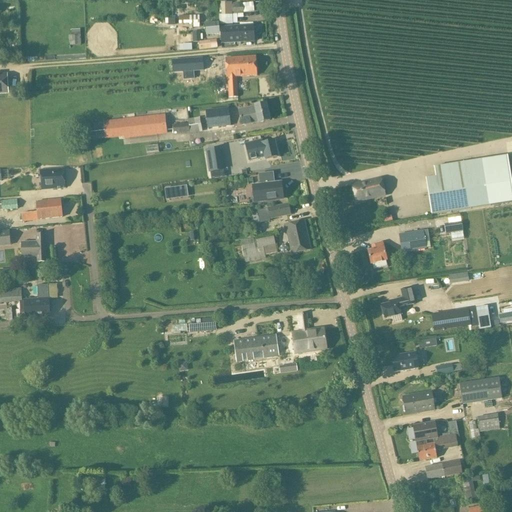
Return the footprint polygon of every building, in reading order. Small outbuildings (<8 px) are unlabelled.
[(244,14),(244,3),(232,3),(233,14),(244,14)] [(221,34),(220,25),(220,22),(205,23),(207,36),(221,34)] [(221,44),(235,43),(235,40),(238,40),(238,37),(240,37),(240,26),(232,27),(231,24),(220,25),(221,34),(221,44)] [(235,40),(235,43),(255,42),(254,25),(240,26),(240,37),(238,37),(238,40),(235,40)] [(70,29),(70,45),(81,44),(80,29),(70,29)] [(217,49),(216,41),(200,42),(200,50),(217,49)] [(257,75),(256,57),(226,59),(228,77),(230,98),(238,97),(237,77),(257,75)] [(184,80),(194,79),(194,72),(204,71),(203,58),(193,58),(172,60),(173,73),(183,73),(184,80)] [(0,92),(8,92),(7,75),(0,75),(0,92)] [(270,120),(266,104),(238,111),(242,127),(270,120)] [(206,111),(208,129),(230,126),(228,109),(206,111)] [(167,134),(165,114),(104,122),(104,123),(106,142),(167,134)] [(190,133),(189,123),(172,125),(174,135),(190,133)] [(263,144),(262,141),(246,144),(250,161),(265,157),(266,159),(278,156),(275,141),(263,144)] [(207,150),(211,172),(222,170),(219,149),(207,150)] [(426,179),(431,215),(511,203),(511,184),(508,157),(496,159),(497,168),(469,173),(468,166),(465,166),(465,163),(434,168),(435,177),(426,179)] [(65,188),(64,169),(40,171),(42,190),(65,188)] [(253,198),(254,199),(255,202),(283,198),(281,183),(274,184),(273,173),(259,174),(261,186),(253,187),(253,189),(252,191),(252,192),(252,194),(252,195),(253,197),(253,198)] [(385,195),(381,178),(352,186),(356,202),(385,195)] [(187,187),(165,189),(166,199),(188,197),(187,187)] [(0,201),(0,209),(2,210),(18,209),(17,200),(0,201)] [(62,217),(60,200),(37,202),(38,212),(22,214),(23,221),(62,217)] [(291,215),(289,204),(268,208),(271,219),(291,215)] [(310,249),(304,222),(286,226),(292,254),(310,249)] [(462,222),(444,225),(446,234),(463,231),(462,222)] [(0,245),(11,244),(10,230),(0,230),(0,245)] [(426,249),(426,244),(424,230),(399,234),(402,253),(426,249)] [(277,253),(275,244),(274,234),(254,238),(240,241),(245,263),(266,259),(265,255),(277,253)] [(46,262),(46,235),(36,235),(37,243),(22,243),(22,257),(37,257),(37,262),(46,262)] [(387,260),(383,243),(376,244),(377,249),(368,251),(371,264),(387,260)] [(450,283),(469,281),(468,272),(449,274),(450,283)] [(50,317),(49,299),(48,285),(37,286),(38,300),(24,301),(25,318),(50,317)] [(392,317),(393,323),(402,321),(400,314),(401,314),(398,305),(404,303),(405,306),(414,304),(410,287),(401,290),(403,298),(389,301),(390,303),(381,305),(384,318),(392,317)] [(0,303),(22,302),(22,288),(0,289),(1,292),(0,292),(0,303)] [(15,308),(6,309),(7,322),(16,321),(15,308)] [(471,326),(468,309),(431,314),(434,332),(471,326)] [(309,330),(306,314),(298,315),(301,332),(292,333),(295,354),(327,350),(324,328),(309,330)] [(190,332),(214,330),(214,323),(189,325),(190,332)] [(237,362),(278,357),(275,336),(234,342),(237,362)] [(436,338),(419,340),(420,348),(437,346),(436,338)] [(418,368),(417,364),(416,352),(392,357),(394,372),(418,368)] [(296,365),(280,367),(281,374),(297,372),(296,365)] [(454,372),(453,366),(437,369),(438,375),(454,372)] [(460,384),(463,405),(502,399),(499,378),(460,384)] [(434,410),(431,392),(403,397),(406,415),(434,410)] [(478,418),(480,432),(500,429),(497,414),(478,418)] [(472,438),(479,437),(476,421),(469,422),(472,438)] [(426,440),(433,439),(437,438),(434,422),(413,426),(416,442),(426,440)] [(455,434),(455,435),(458,435),(456,422),(448,423),(450,435),(455,434)] [(457,447),(455,435),(455,434),(450,435),(437,438),(433,439),(434,443),(427,444),(426,440),(416,442),(419,461),(437,458),(435,451),(457,447)] [(443,464),(425,467),(427,480),(462,473),(459,461),(443,464)] [(107,480),(82,479),(81,493),(106,494),(107,480)]
